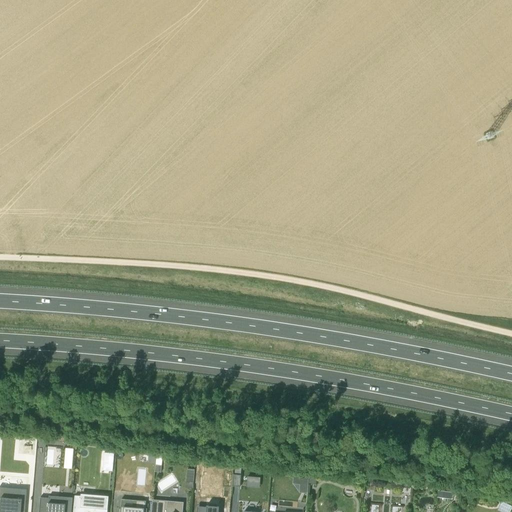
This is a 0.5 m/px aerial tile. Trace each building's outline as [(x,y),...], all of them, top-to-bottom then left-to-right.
[(73,449),(66,448),(64,468),(72,469),(73,449)] [(104,453),(102,471),(113,471),(114,453),(104,453)] [(241,475),(233,474),(232,486),(240,487),(241,475)] [(249,474),(248,485),(261,486),(261,475),(249,474)] [(0,500),(0,511),(24,511),(27,491),(0,489),(0,498),(1,498),(1,501),(0,500)] [(39,509),(39,511),(64,511),(65,504),(72,505),(72,498),(49,496),(48,510),(39,509)] [(75,496),(73,511),(107,511),(109,496),(108,496),(108,498),(81,496),(75,496)] [(511,500),(503,498),(499,509),(508,511),(510,511),(511,508),(511,500)] [(146,501),(136,500),(136,508),(121,507),(120,511),(146,511),(147,509),(145,509),(146,501)] [(182,511),(184,502),(153,500),(151,511),(182,511)]
